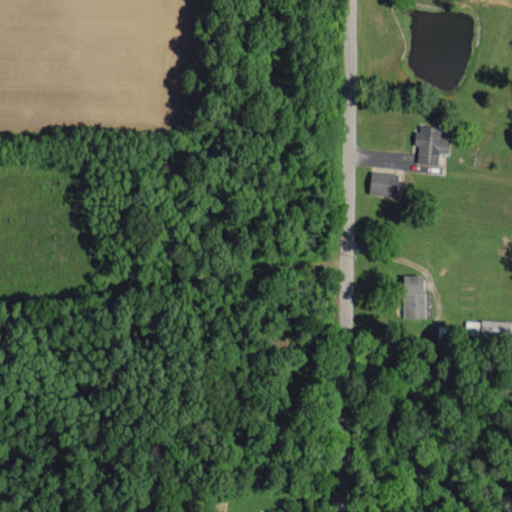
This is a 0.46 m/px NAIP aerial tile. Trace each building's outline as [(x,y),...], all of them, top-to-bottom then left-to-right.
[(416,161),(437,163),(438,152),(447,153),(449,134),(440,133),(440,126),(417,124),(415,144),(418,144),(416,161)] [(368,192),(394,195),(398,173),(371,169),(368,192)] [(423,273),(402,274),(403,317),(424,316),(423,273)] [(511,319),(480,319),(480,333),(511,333),(511,319)] [(465,333),(479,333),(479,320),(466,320),(465,333)]
